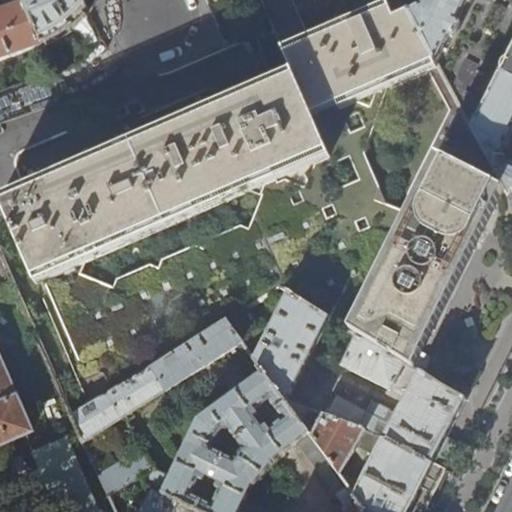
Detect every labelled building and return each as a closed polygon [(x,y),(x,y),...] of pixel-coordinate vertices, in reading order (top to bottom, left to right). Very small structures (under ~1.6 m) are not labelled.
[(21,0),(23,4),(41,48),(54,41),(61,37),(70,31),(76,27),(82,20),(88,13),(82,0),(21,0)] [(291,0),(261,0),(278,43),(303,33),(291,0)] [(458,23),(469,0),(424,0),(421,7),(409,13),(437,65),(458,23)] [(0,62),(41,48),(23,4),(0,11),(0,62)] [(386,205),(365,155),(387,90),(438,68),(437,65),(409,13),(394,20),(390,10),(285,56),(295,79),(2,206),(39,291),(90,409),(227,325),(282,291),(289,296),(330,321),(344,330),(355,337),(413,371),(466,264),(475,246),(503,191),(471,130),(460,109),(435,158),(407,213),(386,205)] [(511,49),(499,75),(511,81),(511,49)] [(471,130),(503,191),(511,207),(511,81),(499,75),(483,107),(471,130)] [(0,307),(19,299),(0,255),(0,307)] [(287,405),(330,321),(289,296),(255,363),(264,375),(286,405),(287,405)] [(90,409),(72,419),(83,445),(243,346),(227,325),(90,409)] [(413,371),(355,337),(341,369),(406,400),(392,428),(337,400),(326,420),(384,442),(433,465),(450,432),(465,401),(413,371)] [(0,450),(33,437),(0,360),(0,450)] [(365,511),(286,405),(264,375),(200,423),(170,480),(161,469),(160,469),(145,450),(146,449),(140,441),(136,445),(141,452),(99,479),(112,511),(177,511),(182,505),(195,511),(240,511),(253,489),(254,489),(273,466),(272,465),(298,446),(310,462),(314,459),(341,495),(337,498),(345,509),(342,511),(343,511),(365,511)] [(286,405),(365,511),(409,511),(413,505),(433,465),(384,442),(326,420),(287,405),(286,405)] [(44,476),(58,511),(99,511),(70,439),(35,455),(44,476)]
